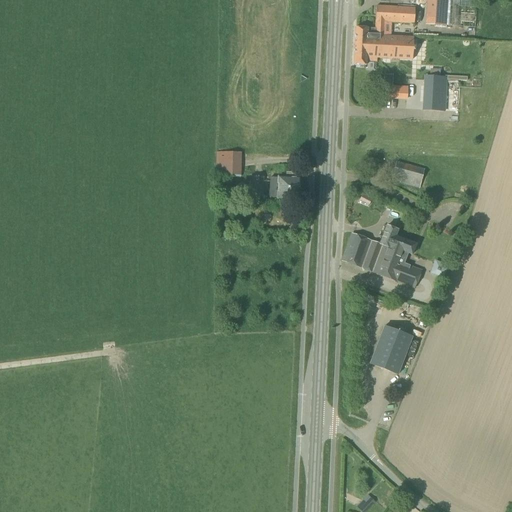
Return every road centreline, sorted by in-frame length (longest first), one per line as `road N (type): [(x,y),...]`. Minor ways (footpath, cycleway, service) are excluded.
road 1 (primary): [(316,424),(336,0)]
road 2 (unclassified): [(435,511),(343,429),(316,424)]
